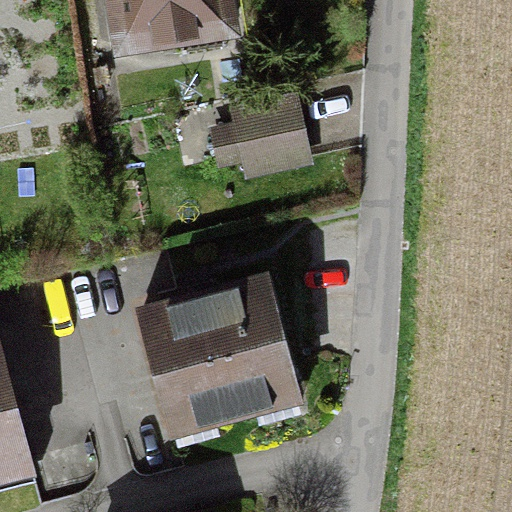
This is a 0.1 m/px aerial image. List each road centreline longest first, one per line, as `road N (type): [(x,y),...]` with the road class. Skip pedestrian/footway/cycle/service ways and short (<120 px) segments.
road 1 (residential): [(368,441),(389,0)]
road 2 (residential): [(100,511),(368,441)]
